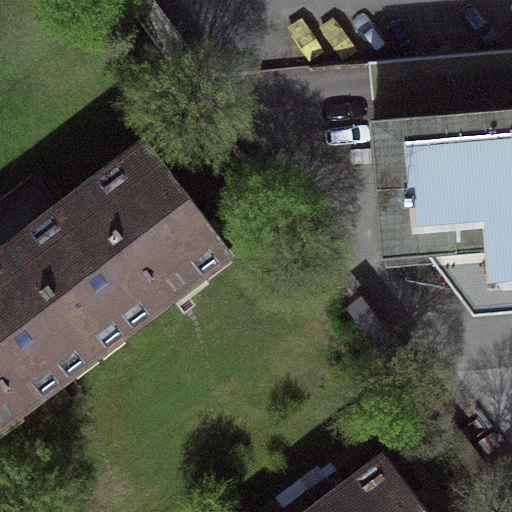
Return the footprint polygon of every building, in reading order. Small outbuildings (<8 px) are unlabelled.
[(511,47),(368,60),(377,157),(375,157),(380,213),(382,213),(385,251),(425,247),(473,311),(511,308),(511,47)] [(51,215),(14,243),(95,350),(229,249),(148,142),(51,215)] [(0,421),(95,350),(14,243),(0,253),(0,421)] [(511,511),(511,455),(511,454),(478,478),(503,511),(511,511)] [(329,498),(310,511),(427,511),(385,456),(329,498)]
